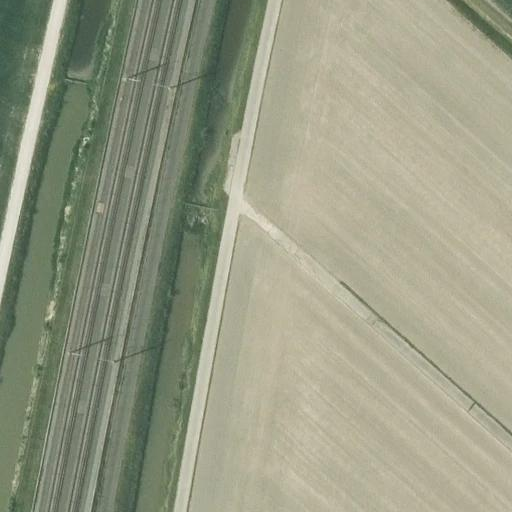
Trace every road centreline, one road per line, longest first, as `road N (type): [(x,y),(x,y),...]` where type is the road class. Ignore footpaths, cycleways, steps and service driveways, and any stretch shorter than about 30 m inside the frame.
road 1 (track): [(179,511),(277,0)]
road 2 (track): [(234,208),(511,453)]
road 3 (track): [(0,276),(60,0)]
